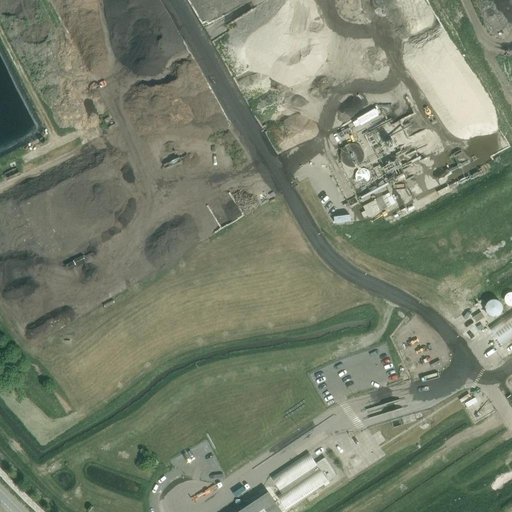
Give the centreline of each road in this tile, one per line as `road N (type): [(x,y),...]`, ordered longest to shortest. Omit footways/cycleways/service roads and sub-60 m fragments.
road 1 (unknown): [(177,204),(96,256),(50,206),(46,178),(92,159),(161,200)]
road 2 (track): [(279,175),(342,136),(379,97),(397,67),(396,40)]
